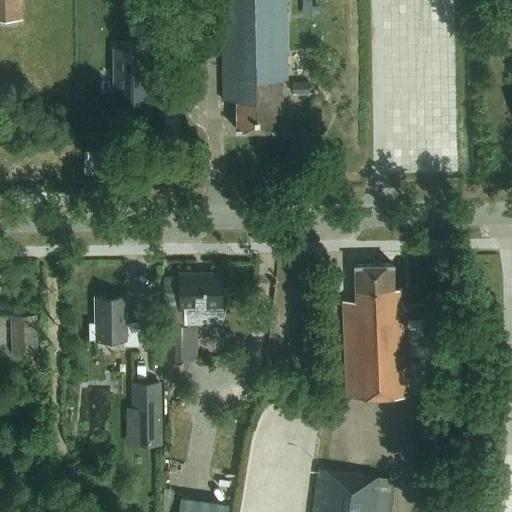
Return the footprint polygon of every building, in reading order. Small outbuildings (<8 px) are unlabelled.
[(0,0),(0,19),(23,18),(22,0),(0,0)] [(308,92),(308,81),(304,82),(304,70),(287,70),(286,0),(221,0),(223,99),(236,99),(236,111),(237,111),(237,129),(274,129),(274,111),(282,111),(282,92),(308,92)] [(152,48),(169,48),(168,20),(152,20),(152,48)] [(148,114),(147,53),(116,53),(116,114),(148,114)] [(347,397),(409,395),(407,315),(416,315),(416,314),(429,313),(429,302),(404,302),(404,286),(394,287),(393,261),(355,262),(355,298),(342,298),(347,397)] [(222,324),(221,271),(178,271),(178,275),(164,276),(164,302),(165,302),(164,358),(196,358),(196,324),(222,324)] [(126,345),(139,344),(139,322),(127,322),(126,297),(96,297),(96,322),(90,322),(91,338),(125,338),(126,345)] [(29,352),(28,325),(11,325),(12,353),(29,352)] [(163,444),(162,381),(132,381),(132,406),(127,406),(128,444),(163,444)] [(386,511),(391,476),(317,467),(311,511),(386,511)]
